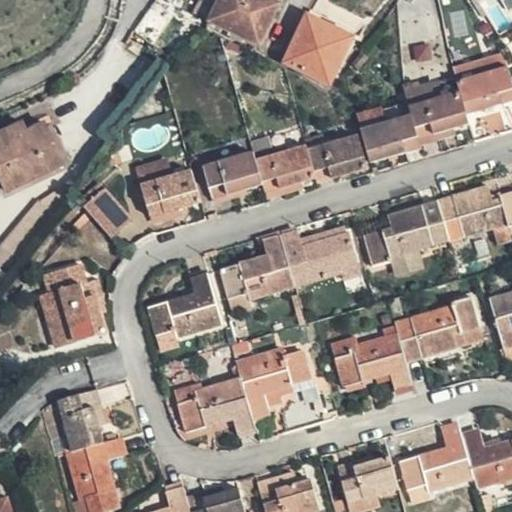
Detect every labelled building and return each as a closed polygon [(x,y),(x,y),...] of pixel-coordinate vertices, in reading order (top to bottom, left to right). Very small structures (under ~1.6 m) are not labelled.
[(269,0),(219,0),(209,22),(258,46),(279,4),(269,0)] [(355,28),(307,5),(303,14),(350,38),(355,28)] [(350,38),(303,14),(281,60),(328,85),(350,38)] [(511,82),(508,67),(458,82),(461,93),(468,117),(511,104),(511,82)] [(458,82),(456,75),(403,92),(407,102),(409,108),(461,93),(458,82)] [(468,117),(461,93),(409,108),(412,117),(419,141),(470,125),(468,117)] [(409,108),(407,102),(356,118),(360,132),(412,117),(409,108)] [(360,132),(369,165),(421,149),(419,141),(412,117),(360,132)] [(23,121),(6,129),(13,143),(29,135),(27,131),(23,121)] [(29,135),(46,127),(44,122),(27,131),(29,135)] [(13,143),(6,129),(0,132),(0,177),(7,193),(63,165),(46,127),(29,135),(13,143)] [(304,138),(306,146),(308,151),(322,147),(320,141),(318,134),(304,138)] [(308,151),(316,180),(330,176),(332,181),(367,171),(356,136),(330,145),(322,147),(308,151)] [(268,139),(249,144),(252,153),(255,162),(274,157),(272,150),(268,139)] [(322,147),(330,145),(328,139),(320,141),(322,147)] [(255,162),(261,184),(264,195),(302,184),(316,180),(308,151),(306,146),(281,154),(274,157),(255,162)] [(279,148),(272,150),(274,157),(281,154),(279,148)] [(255,162),(252,153),(203,168),(211,199),(261,184),(255,162)] [(141,186),(162,179),(160,173),(157,163),(136,169),(141,186)] [(201,203),(192,171),(170,177),(162,179),(141,186),(149,218),(183,208),(201,203)] [(162,179),(170,177),(168,171),(160,173),(162,179)] [(67,184),(39,201),(55,215),(73,192),(74,190),(67,184)] [(302,184),(264,195),(266,200),(304,189),(302,184)] [(487,187),(437,201),(449,241),(492,229),(507,225),(508,227),(511,225),(511,193),(490,200),(487,187)] [(104,191),(87,208),(111,237),(129,220),(104,191)] [(0,246),(0,268),(8,275),(39,237),(55,215),(39,201),(0,246)] [(449,241),(437,201),(387,215),(390,229),(363,237),(371,266),(391,261),(391,258),(408,253),(449,241)] [(149,218),(151,226),(184,215),(183,208),(149,218)] [(511,241),(508,227),(507,225),(492,229),(496,245),(511,241)] [(299,231),(298,227),(278,233),(280,237),(299,231)] [(303,247),(299,231),(280,237),(294,287),(342,274),(340,268),(357,263),(349,234),(303,247)] [(280,237),(278,233),(261,238),(262,243),(280,237)] [(294,287),(280,237),(262,243),(266,258),(221,271),(234,316),(253,311),(250,300),(294,287)] [(391,258),(391,261),(395,273),(412,269),(408,253),(391,258)] [(78,259),(71,255),(50,261),(55,277),(64,313),(66,318),(47,324),(53,347),(107,332),(95,284),(86,286),(78,259)] [(55,277),(50,261),(40,264),(44,280),(55,277)] [(362,281),(357,263),(340,268),(342,274),(344,286),(362,281)] [(188,275),(190,281),(207,275),(206,270),(188,275)] [(492,285),(505,281),(503,273),(490,277),(492,285)] [(207,275),(190,281),(194,296),(148,309),(157,340),(175,334),(176,338),(221,325),(207,275)] [(55,277),(44,280),(38,282),(47,318),(64,313),(55,277)] [(511,292),(489,299),(504,353),(511,350),(511,292)] [(472,301),(395,324),(395,326),(397,333),(405,364),(458,348),(455,335),(479,328),(472,301)] [(231,344),(242,341),(236,319),(225,323),(231,344)] [(397,333),(395,326),(382,329),(384,336),(397,333)] [(483,341),(479,328),(455,335),(458,348),(483,341)] [(389,374),(395,395),(412,390),(405,364),(397,333),(384,336),(356,344),(350,346),(352,355),(335,360),(343,388),(389,374)] [(175,334),(157,340),(161,353),(178,348),(176,338),(175,334)] [(331,346),(335,360),(352,355),(350,346),(356,344),(355,339),(331,346)] [(284,351),(236,363),(240,378),(249,414),(268,409),(265,395),(279,390),(293,386),(311,381),(303,352),(285,357),(284,351)] [(233,421),(236,432),(253,428),(249,414),(240,378),(194,391),(196,400),(178,404),(186,435),(205,428),(233,421)] [(294,392),(293,386),(279,390),(280,397),(294,392)] [(196,400),(194,391),(192,388),(174,393),(178,404),(196,400)] [(97,390),(96,391),(90,392),(99,427),(106,424),(97,390)] [(280,397),(279,390),(265,395),(268,409),(283,405),(280,397)] [(395,395),(397,401),(414,396),(412,390),(395,395)] [(99,427),(90,392),(58,401),(71,452),(103,443),(99,427)] [(460,427),(458,422),(441,427),(442,432),(460,427)] [(460,427),(442,432),(446,449),(400,462),(409,492),(427,488),(428,492),(475,479),(463,439),(462,434),(460,427)] [(207,435),(205,428),(186,435),(188,440),(207,435)] [(237,437),(254,432),(253,428),(236,432),(237,437)] [(463,439),(479,434),(478,430),(462,434),(463,439)] [(475,479),(478,490),(511,480),(511,441),(483,449),(479,434),(463,439),(475,479)] [(128,456),(122,437),(118,439),(122,457),(128,456)] [(103,443),(71,452),(65,454),(78,500),(96,495),(100,511),(114,511),(118,511),(120,508),(107,461),(122,457),(118,439),(103,443)] [(339,473),(371,464),(369,458),(337,467),(339,473)] [(376,496),(399,490),(390,459),(371,464),(339,473),(348,504),(376,496)] [(294,473),(258,483),(264,505),(278,500),(277,491),(297,485),(294,473)] [(264,505),(266,511),(319,511),(311,481),(297,485),(277,491),(278,500),(264,505)] [(165,487),(166,492),(183,487),(182,482),(165,487)] [(190,511),(188,505),(186,497),(183,487),(166,492),(165,492),(170,509),(157,511),(190,511)] [(188,505),(222,495),(220,488),(186,497),(188,505)] [(427,488),(409,492),(413,503),(430,499),(428,492),(427,488)] [(190,511),(244,511),(239,490),(222,495),(188,505),(190,511)] [(71,511),(100,511),(96,495),(78,500),(70,502),(71,511)] [(365,511),(379,509),(376,496),(348,504),(349,511),(365,511)] [(9,511),(6,501),(0,502),(0,511),(9,511)]
